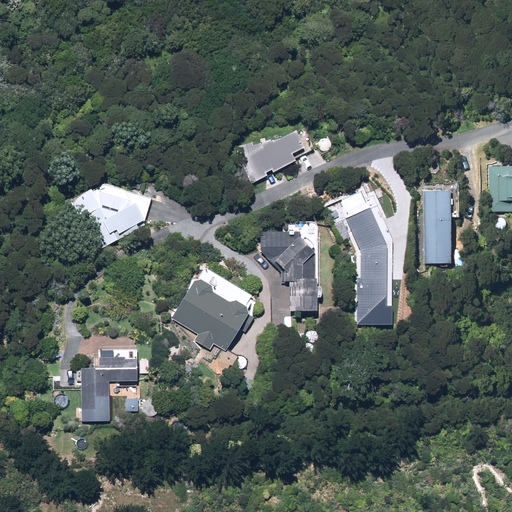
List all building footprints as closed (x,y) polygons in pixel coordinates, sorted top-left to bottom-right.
[(305,154),(298,138),(240,166),(251,187),(264,181),(262,177),(273,172),(275,176),(295,166),(292,160),(305,154)] [(511,160),(490,161),(490,207),(511,206),(511,160)] [(65,192),(99,243),(112,234),(113,235),(136,221),(133,216),(145,208),(149,189),(124,184),(120,178),(100,174),(88,181),(86,178),(65,192)] [(424,184),(425,260),(452,259),(451,184),(424,184)] [(385,309),(387,252),(369,211),(343,223),(356,253),(353,329),(392,330),(393,310),(385,309)] [(311,243),(297,229),(296,223),(290,224),(257,225),(258,245),(266,253),(265,254),(274,262),(277,259),(281,262),(281,275),(287,275),(288,305),(314,304),(311,243)] [(191,273),(169,316),(197,330),(193,338),(209,346),(212,340),(224,347),(233,330),(235,331),(238,326),(244,329),(253,313),(243,308),(246,304),(245,300),(233,294),(228,296),(211,287),(208,278),(197,272),(191,273)] [(123,351),(96,351),(96,362),(79,362),(78,369),(75,369),(76,379),(80,379),(80,401),(107,401),(107,376),(134,375),(133,352),(123,352),(123,351)] [(142,406),(141,407),(141,410),(142,411),(142,413),(143,414),(144,416),(145,417),(147,418),(148,418),(150,419),(152,419),(154,419),(155,418),(157,417),(158,416),(159,415),(160,413),(161,412),(161,410),(161,408),(161,407),(160,405),(160,404),(159,402),(157,401),(156,400),(154,399),(153,399),(151,399),(149,399),(148,400),(146,400),(145,401),(143,403),(142,404),(142,406)]
